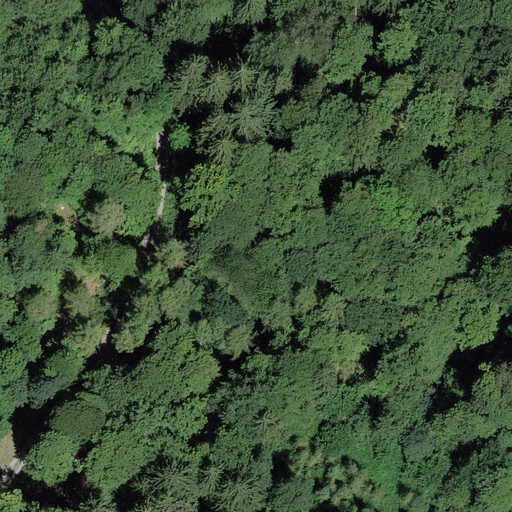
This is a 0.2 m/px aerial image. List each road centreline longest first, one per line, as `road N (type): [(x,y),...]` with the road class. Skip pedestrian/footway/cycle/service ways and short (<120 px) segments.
road 1 (track): [(85,0),(152,80),(168,134),(146,270),(0,492)]
road 2 (track): [(56,215),(5,337),(0,394)]
